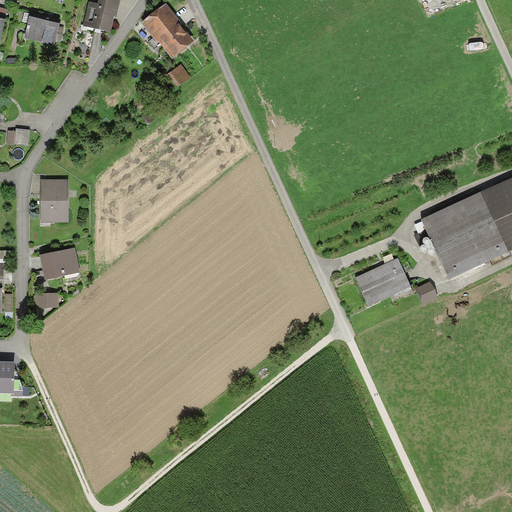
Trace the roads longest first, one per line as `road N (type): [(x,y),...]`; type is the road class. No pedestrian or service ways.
road 1 (track): [(427,511),(196,0)]
road 2 (track): [(342,328),(117,511),(99,511),(86,495),(22,341)]
road 3 (residential): [(22,341),(23,179),(84,81)]
road 4 (track): [(317,270),(397,238),(449,286),(511,257)]
